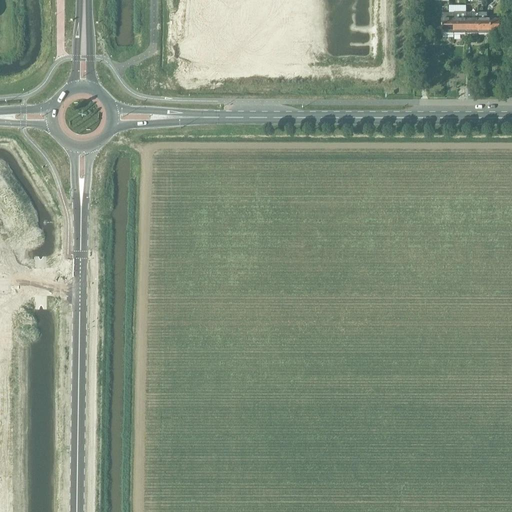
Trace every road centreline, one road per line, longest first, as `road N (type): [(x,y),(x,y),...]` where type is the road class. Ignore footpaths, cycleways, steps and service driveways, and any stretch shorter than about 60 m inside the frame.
road 1 (primary): [(511,117),(226,117)]
road 2 (tertiary): [(76,511),(79,284)]
